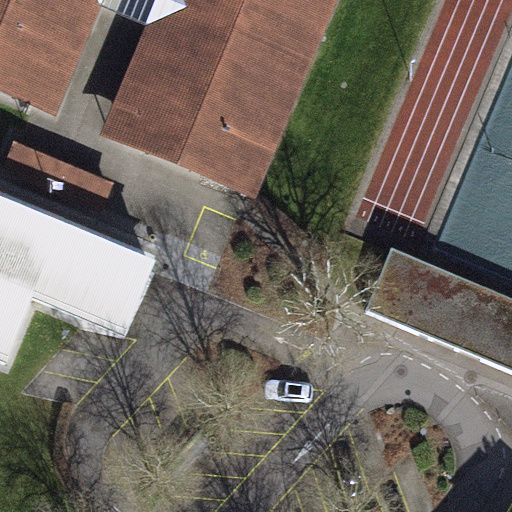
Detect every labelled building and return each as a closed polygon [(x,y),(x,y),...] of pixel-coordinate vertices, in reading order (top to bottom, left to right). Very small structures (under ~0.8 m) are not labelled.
[(78,0),(0,0),(0,91),(35,105),(78,0)] [(328,0),(186,0),(127,144),(248,194),(328,0)] [(16,152),(8,170),(100,208),(108,190),(16,152)] [(158,258),(0,194),(0,359),(5,362),(31,298),(126,336),(158,258)] [(412,334),(437,272),(392,253),(366,315),(412,334)] [(437,272),(412,334),(511,374),(511,315),(506,313),(511,302),(437,272)] [(197,435),(164,471),(178,483),(211,447),(197,435)]
